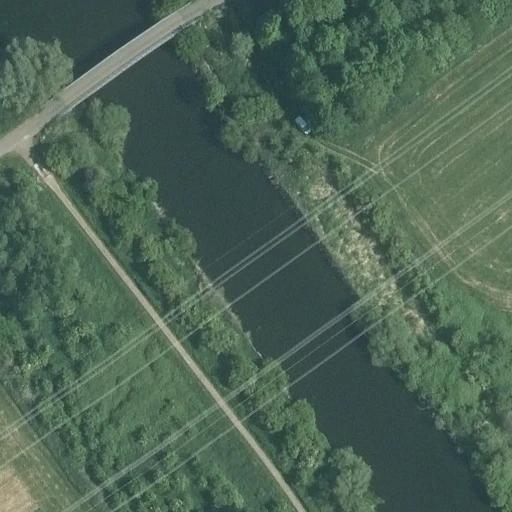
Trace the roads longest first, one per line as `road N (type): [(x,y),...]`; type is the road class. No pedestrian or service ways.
road 1 (unclassified): [(0,149),(211,0)]
road 2 (track): [(368,164),(307,136),(218,0)]
